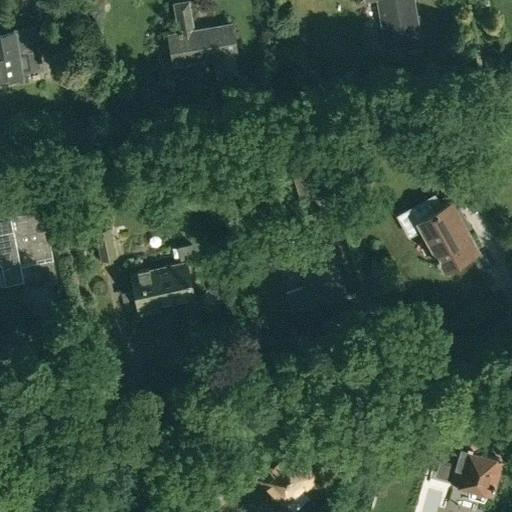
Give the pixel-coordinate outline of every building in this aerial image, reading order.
[(239,74),(234,52),(237,52),(232,23),(195,29),(189,0),(186,0),(174,2),(179,32),(169,34),(174,63),(212,56),(217,78),(239,74)] [(404,56),(402,45),(422,41),(414,0),(377,0),(386,48),(388,47),(390,57),(404,56)] [(0,75),(21,72),(20,69),(40,66),(33,26),(0,31),(0,75)] [(344,94),(366,91),(364,78),(357,79),(355,70),(340,73),(344,94)] [(80,122),(81,135),(92,133),(90,120),(80,122)] [(426,162),(439,185),(462,172),(450,149),(426,162)] [(316,159),(290,168),(299,194),(325,186),(316,159)] [(423,199),(396,214),(408,236),(422,228),(443,267),(478,249),(467,229),(456,209),(452,201),(450,197),(439,203),(434,193),(423,199)] [(0,259),(4,280),(23,277),(20,261),(52,255),(43,209),(42,209),(41,205),(31,207),(31,211),(11,215),(10,210),(0,212),(0,259)] [(304,223),(267,235),(274,257),(295,250),(306,285),(286,291),(292,309),(345,292),(331,248),(327,237),(329,236),(330,236),(321,208),(301,215),(304,223)] [(109,227),(95,230),(101,259),(115,256),(109,227)] [(131,272),(137,308),(141,307),(142,314),(161,310),(159,304),(194,296),(187,261),(195,259),(192,242),(177,245),(180,262),(131,272)] [(32,277),(14,281),(17,292),(35,288),(32,277)] [(465,442),(460,445),(449,442),(443,460),(461,466),(456,481),(471,486),(471,495),(485,500),(490,492),(491,492),(502,459),(477,451),(486,422),(457,413),(453,426),(469,431),(465,442)] [(289,448),(259,477),(285,505),(287,504),(293,511),(309,496),(304,490),(312,483),(310,481),(316,476),(289,448)] [(18,474),(4,495),(18,504),(22,498),(32,503),(42,487),(18,474)] [(201,511),(206,511),(224,495),(209,479),(189,499),(201,511)]
